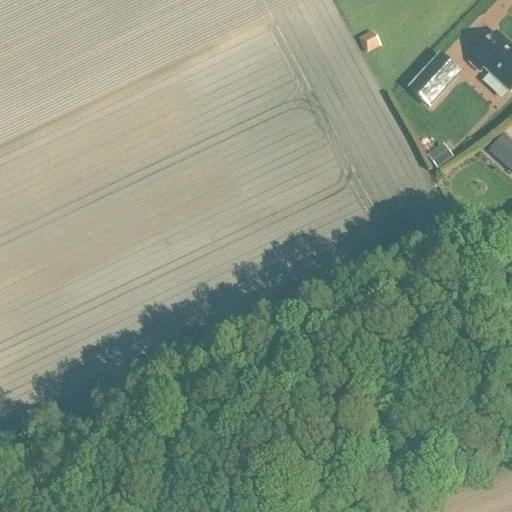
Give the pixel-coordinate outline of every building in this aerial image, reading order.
[(380,50),(372,35),(359,43),(367,57),(380,50)] [(511,53),(496,38),(470,66),(480,75),(484,71),(510,95),(511,93),(511,53)] [(429,114),(461,78),(440,59),(408,94),(429,114)] [(511,177),(511,146),(503,139),(488,156),(511,177)] [(453,160),(443,147),(427,160),(437,173),(453,160)]
